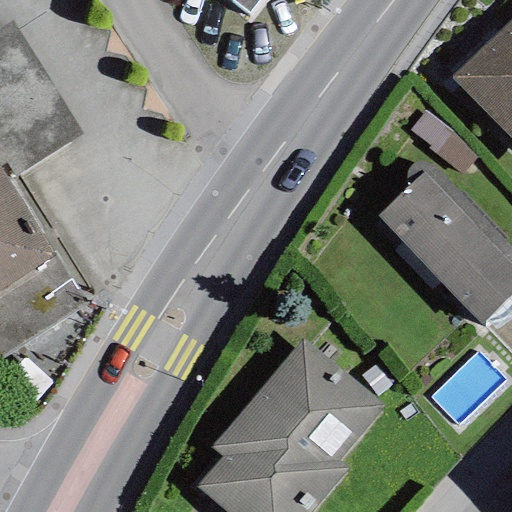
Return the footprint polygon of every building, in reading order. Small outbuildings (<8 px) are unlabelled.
[(228,0),(248,15),(259,0),(228,0)] [(511,18),(450,78),(511,142),(511,18)] [(0,173),(5,182),(82,136),(13,22),(0,29),(0,173)] [(477,153),(424,111),(408,131),(461,173),(477,153)] [(402,176),(406,187),(376,216),(479,325),(484,320),(490,323),(496,322),(507,319),(511,316),(511,248),(429,164),(420,160),(412,161),(405,167),(402,176)] [(0,358),(83,308),(5,182),(0,173),(0,358)] [(304,339),(210,446),(223,457),(196,488),(223,511),(313,511),(348,472),(337,462),(384,409),(304,339)]
